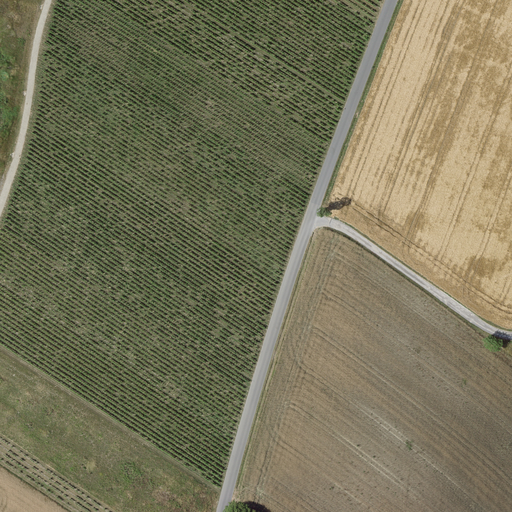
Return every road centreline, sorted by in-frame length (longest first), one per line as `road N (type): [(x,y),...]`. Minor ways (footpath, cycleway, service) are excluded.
road 1 (tertiary): [(224,511),(312,215),(393,0)]
road 2 (track): [(511,336),(468,315),(342,226),(312,215)]
road 3 (track): [(0,208),(49,0)]
